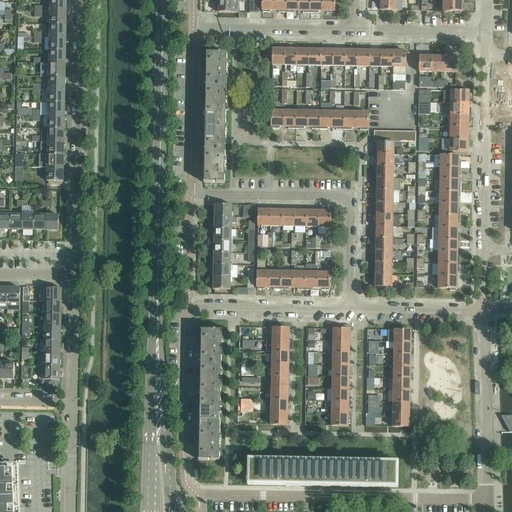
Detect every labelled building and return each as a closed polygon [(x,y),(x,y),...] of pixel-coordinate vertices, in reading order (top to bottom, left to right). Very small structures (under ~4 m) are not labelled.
[(66,0),(50,0),(50,13),(66,13),(66,0)] [(262,0),(262,11),(263,11),(263,13),(271,14),(271,12),(275,12),(274,0),(262,0)] [(274,0),(275,12),(279,12),(279,14),(287,14),(286,0),(274,0)] [(286,0),(287,14),(295,14),(295,12),(299,12),(298,0),(286,0)] [(298,0),(299,12),(303,12),(303,14),(311,14),(310,0),(298,0)] [(310,0),(311,14),(319,15),(319,13),(323,13),(322,0),(310,0)] [(322,0),(323,13),(326,13),(326,15),(334,15),(334,13),(335,13),(335,0),(322,0)] [(379,2),(378,10),(380,10),(380,11),(382,11),(386,11),(397,11),(397,0),(380,0),(381,2),(379,2)] [(456,0),(443,0),(443,12),(455,12),(455,14),(461,14),(461,12),(462,12),(463,0),(456,0)] [(219,1),(219,13),(223,13),(239,14),(239,1),(219,1)] [(250,2),(250,14),(252,14),(259,14),(259,9),(259,2),(252,2),(250,2)] [(66,26),(66,13),(50,13),(50,26),(66,26)] [(66,26),(50,26),(49,38),(66,39),(66,26)] [(66,52),(66,39),(49,38),(49,52),(66,52)] [(273,49),(273,66),(285,66),(285,50),(281,50),(282,48),(274,47),(273,49)] [(285,50),(285,66),(297,66),(297,48),(289,48),(289,50),(285,50)] [(297,48),(297,66),(309,67),(309,50),(305,50),(305,48),(297,48)] [(309,50),(309,67),(321,67),(321,48),(313,48),(313,50),(309,50)] [(321,48),(321,67),(333,67),(333,51),(329,51),(329,49),(321,48)] [(333,51),(333,67),(345,67),(346,49),(338,49),(338,51),(333,51)] [(346,49),(345,67),(357,68),(358,51),(354,51),(354,49),(346,49)] [(358,51),(357,68),(369,68),(370,49),(362,49),(362,51),(358,51)] [(370,49),(369,68),(381,68),(382,52),(378,52),(378,50),(370,49)] [(382,52),(381,68),(393,68),(394,50),(386,50),(386,52),(382,52)] [(394,50),(393,68),(406,69),(406,53),(406,52),(402,52),(402,50),(394,50)] [(66,52),(49,52),(49,65),(66,65),(66,52)] [(205,86),(226,86),(227,54),(206,54),(206,61),(208,62),(208,79),(205,79),(205,86)] [(420,56),(419,73),(432,73),(432,55),(424,54),(424,56),(420,56)] [(432,55),(432,73),(444,73),(444,57),(440,57),(440,55),(432,55)] [(444,57),(444,73),(452,74),(456,74),(456,57),(456,55),(448,55),(448,57),(444,57)] [(41,70),(41,77),(49,78),(65,78),(66,65),(49,65),(41,64),(41,70)] [(393,77),(393,91),(400,91),(405,92),(405,85),(406,77),(401,77),(393,77)] [(65,78),(49,78),(48,91),(65,91),(65,78)] [(329,90),(330,82),(319,81),(319,89),(329,90)] [(205,119),(226,119),(226,86),(205,86),(205,94),(207,94),(207,111),(205,111),(205,119)] [(443,92),(443,104),(450,104),(470,105),(470,92),(468,92),(468,90),(462,90),(462,92),(456,92),(450,92),(443,92)] [(65,104),(65,91),(48,91),(48,104),(65,104)] [(419,91),(419,104),(430,104),(430,96),(426,96),(426,91),(419,91)] [(40,111),(40,116),(48,117),(65,117),(65,104),(48,104),(42,103),(40,103),(40,111)] [(418,114),(426,114),(426,111),(430,111),(430,104),(419,104),(418,114)] [(450,104),(450,116),(471,117),(471,109),(469,109),(470,105),(450,104)] [(272,111),(271,128),(272,128),(272,130),(280,130),(280,128),(284,128),(284,111),(272,111)] [(284,111),(284,128),(288,128),(288,130),(296,130),(296,112),(284,111)] [(296,112),(296,130),(304,130),(304,128),(308,128),(308,112),(296,112)] [(308,112),(308,128),(312,128),(312,130),(320,131),(320,112),(309,112),(308,112)] [(320,112),(320,131),(328,131),(328,129),(332,129),(332,112),(320,112)] [(332,112),(332,129),(336,129),(336,131),(344,131),(344,112),(337,112),(332,112)] [(344,112),(344,131),(352,131),(352,129),(356,129),(356,113),(356,112),(344,112)] [(356,113),(356,129),(360,129),(360,131),(368,131),(368,129),(369,113),(356,113)] [(450,116),(450,128),(469,129),(469,125),(471,125),(471,117),(450,116)] [(64,130),(65,117),(48,117),(48,130),(64,130)] [(204,151),(225,151),(226,119),(205,119),(204,126),(207,126),(207,132),(206,143),(204,143),(204,151)] [(450,128),(449,140),(471,141),(471,133),(469,133),(469,129),(450,128)] [(64,130),(48,130),(47,143),(64,143),(64,130)] [(449,152),(449,153),(469,153),(469,149),(471,149),(471,141),(449,140),(449,152)] [(40,142),(40,155),(64,156),(64,143),(47,143),(41,142),(40,142)] [(376,144),(376,152),(378,152),(378,155),(394,156),(395,148),(400,148),(400,143),(398,143),(395,143),(392,143),(386,143),(380,143),(378,143),(378,144),(376,144)] [(203,183),(215,184),(225,184),(225,151),(204,151),(204,158),(206,158),(206,176),(204,175),(203,183)] [(39,168),(47,169),(64,169),(64,156),(40,155),(39,155),(39,168)] [(376,159),(376,167),(394,168),(394,156),(378,155),(378,159),(376,159)] [(434,156),(434,168),(461,169),(461,161),(459,161),(459,156),(434,156)] [(376,167),(375,175),(377,175),(377,179),(394,180),(394,168),(376,167)] [(434,168),(434,180),(459,181),(459,177),(461,177),(461,169),(434,168)] [(63,182),(64,169),(47,169),(47,182),(63,182)] [(375,183),(375,191),(394,192),(394,184),(394,180),(377,179),(377,183),(375,183)] [(434,180),(434,192),(439,193),(461,193),(461,185),(459,185),(459,181),(434,180)] [(375,191),(375,199),(377,199),(377,203),(393,204),(394,192),(375,191)] [(439,193),(439,205),(459,205),(459,201),(461,201),(461,193),(439,193)] [(375,207),(375,215),(393,216),(393,204),(377,203),(377,207),(375,207)] [(439,205),(439,217),(460,217),(461,209),(459,209),(459,205),(439,205)] [(232,218),(232,206),(215,206),(214,218),(232,218)] [(255,219),(255,206),(249,206),(249,213),(243,213),(243,218),(255,219)] [(258,210),(258,227),(270,227),(270,211),(267,211),(267,209),(259,208),(259,210),(258,210)] [(270,211),(270,227),(282,227),(282,209),(274,209),(274,211),(270,211)] [(282,209),(282,227),(294,228),(294,211),(290,211),(290,209),(282,209)] [(294,211),(294,228),(306,228),(306,209),(298,209),(298,211),(294,211)] [(306,209),(306,228),(318,228),(318,211),(314,211),(314,209),(306,209)] [(318,211),(318,228),(330,228),(331,212),(330,212),(330,210),(322,210),(322,212),(318,211)] [(0,230),(10,230),(10,215),(10,211),(0,211),(0,230)] [(10,230),(22,230),(22,215),(10,215),(10,230)] [(34,216),(22,215),(22,230),(34,231),(34,216)] [(375,215),(374,223),(376,223),(376,227),(393,228),(399,228),(399,216),(393,216),(375,215)] [(34,231),(46,231),(46,216),(34,216),(34,231)] [(59,216),(46,216),(46,231),(58,231),(59,216)] [(434,216),(434,229),(439,229),(458,229),(458,225),(460,225),(460,217),(439,217),(434,216)] [(214,218),(214,230),(232,230),(232,224),(237,224),(237,218),(232,218),(214,218)] [(374,232),(374,240),(393,240),(393,228),(376,227),(376,232),(374,232)] [(439,229),(439,241),(460,241),(460,233),(458,233),(458,229),(439,229)] [(231,242),(232,230),(214,230),(214,242),(231,242)] [(267,248),(267,241),(267,236),(258,236),(258,248),(267,248)] [(374,240),(374,248),(376,248),(376,252),(392,252),(393,240),(374,240)] [(431,241),(431,253),(438,253),(458,253),(458,249),(460,249),(460,241),(439,241),(431,241)] [(231,254),(231,242),(214,242),(214,254),(231,254)] [(374,255),(374,264),(392,264),(392,252),(376,252),(376,256),(374,255)] [(438,253),(438,265),(460,265),(460,257),(458,257),(458,253),(438,253)] [(231,266),(231,254),(214,254),(213,266),(231,266)] [(257,272),(257,288),(257,290),(265,291),(265,289),(269,289),(270,272),(265,272),(265,258),(257,258),(257,272)] [(374,264),(373,271),(375,272),(375,277),(392,277),(392,264),(374,264)] [(438,265),(438,277),(457,277),(457,273),(459,273),(460,265),(438,265)] [(231,278),(231,266),(213,266),(213,278),(231,278)] [(270,272),(269,289),(273,289),(273,291),(281,291),(282,272),(270,272)] [(282,272),(281,291),(289,291),(289,289),(293,289),(293,273),(282,272)] [(293,273),(293,289),(297,289),(297,291),(305,291),(306,273),(293,273)] [(306,273),(305,291),(313,292),(313,290),(317,290),(317,273),(306,273)] [(317,273),(317,290),(321,290),(321,292),(329,292),(329,290),(330,290),(330,273),(321,273),(317,273)] [(373,279),(373,287),(375,287),(375,288),(392,288),(392,277),(375,277),(375,279),(373,279)] [(456,290),(457,290),(457,277),(438,277),(438,289),(450,289),(450,291),(455,292),(456,290)] [(230,291),(231,278),(213,278),(213,290),(230,291)] [(8,308),(8,311),(20,311),(20,288),(8,288),(8,308)] [(40,296),(40,302),(61,303),(62,289),(45,289),(45,296),(40,296)] [(40,302),(40,315),(45,315),(61,316),(61,303),(40,302)] [(45,328),(61,329),(61,316),(45,315),(45,328)] [(45,328),(44,341),(61,342),(61,329),(45,328)] [(290,329),(272,329),(272,341),(289,341),(290,329)] [(329,342),(350,342),(350,330),(329,330),(329,342)] [(200,356),(200,363),(221,363),(222,351),(223,351),(223,345),(222,345),(222,331),(212,331),(201,331),(201,332),(201,338),(203,339),(203,344),(203,345),(203,350),(202,356),(200,356)] [(394,343),(411,344),(411,331),(394,331),(394,343)] [(40,354),(44,354),(60,355),(61,342),(44,341),(40,341),(40,354)] [(242,349),(254,349),(254,341),(251,341),(242,341),(242,349)] [(266,341),(266,353),(272,353),(289,354),(289,341),(272,341),(266,341)] [(350,354),(350,342),(329,342),(329,354),(333,354),(350,354)] [(411,344),(394,343),(387,343),(387,348),(394,348),(394,355),(411,356),(411,344)] [(289,354),(272,353),(272,365),(289,366),(289,354)] [(44,354),(44,367),(60,368),(60,355),(44,354)] [(333,366),(350,366),(350,354),(333,354),(333,366)] [(394,367),(411,368),(411,356),(394,355),(394,367)] [(14,364),(1,363),(1,380),(14,380),(14,364)] [(200,388),(199,396),(221,396),(221,383),(223,383),(223,377),(221,377),(221,363),(200,363),(200,371),(202,371),(202,377),(202,382),(202,388),(200,388)] [(289,377),(289,366),(272,365),(272,377),(289,377)] [(308,366),(308,378),(318,378),(318,366),(313,366),(308,366)] [(333,366),(332,378),(349,378),(350,366),(333,366)] [(31,380),(31,367),(22,367),(22,380),(31,380)] [(40,367),(40,380),(44,380),(44,381),(48,381),(48,387),(46,387),(46,388),(57,388),(58,381),(60,381),(60,368),(44,367),(40,367)] [(410,380),(411,368),(394,367),(393,379),(410,380)] [(289,377),(272,377),(271,389),(288,389),(289,377)] [(332,390),(349,390),(349,378),(332,378),(332,390)] [(393,391),(410,392),(410,380),(393,379),(393,391)] [(288,401),(288,389),(271,389),(271,401),(288,401)] [(349,402),(349,390),(332,390),(332,402),(349,402)] [(410,404),(410,392),(393,391),(393,403),(410,404)] [(308,392),(308,401),(316,401),(316,392),(308,392)] [(199,420),(199,428),(220,428),(220,415),(222,415),(222,409),(221,409),(221,396),(199,396),(199,403),(202,403),(201,409),(201,414),(201,415),(201,420),(199,420)] [(241,401),(241,412),(249,413),(249,401),(241,401)] [(266,401),(266,409),(271,409),(271,413),(288,413),(288,401),(271,401),(266,401)] [(332,414),(349,414),(349,402),(332,402),(332,409),(327,409),(327,414),(332,414)] [(393,415),(410,416),(410,404),(393,403),(393,415)] [(271,413),(271,425),(288,426),(288,413),(271,413)] [(331,426),(348,427),(349,414),(332,414),(331,426)] [(392,428),(409,428),(410,416),(393,415),(392,428)] [(511,416),(501,417),(510,434),(511,433),(511,416)] [(198,460),(198,461),(210,461),(220,461),(220,447),(221,447),(222,441),(220,441),(220,428),(199,428),(199,435),(201,435),(201,441),(201,442),(201,446),(201,447),(201,453),(198,453),(198,460)] [(249,460),(249,484),(397,487),(397,463),(249,460)] [(0,511),(20,511),(20,481),(20,479),(20,473),(13,473),(13,466),(0,466),(0,511)]
